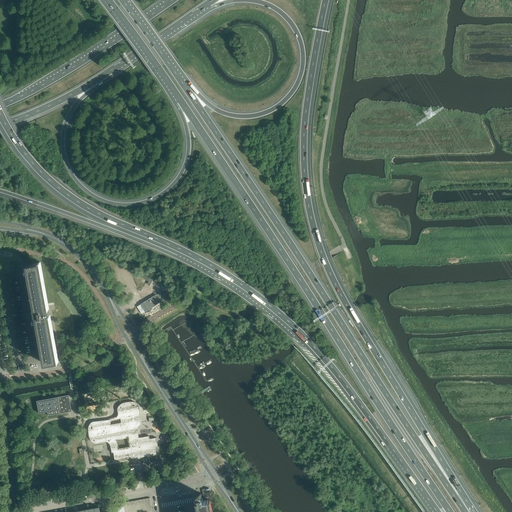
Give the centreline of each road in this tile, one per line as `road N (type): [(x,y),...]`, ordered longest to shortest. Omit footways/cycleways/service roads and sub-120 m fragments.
road 1 (motorway): [(469,511),(339,293),(313,227),(303,135),(325,0)]
road 2 (motorway): [(468,511),(178,78)]
road 3 (motorway): [(179,102),(450,511)]
road 4 (motorway): [(123,224),(210,264),(278,312),(322,355),(437,511)]
road 5 (motorway): [(179,102),(188,148),(178,178),(143,202),(97,198),(70,172),(62,136),(70,111),(109,71)]
road 6 (motorway): [(252,0),(278,10),(299,38),(302,69),(288,97),(267,112),(230,115),(178,78)]
road 7 (motorway): [(172,0),(0,105)]
road 8 (motorway): [(0,115),(49,181),(123,224)]
road 9 (motorway): [(0,191),(123,224)]
road 10 (motorway): [(107,0),(179,102)]
road 11 (motorway): [(0,125),(109,71)]
